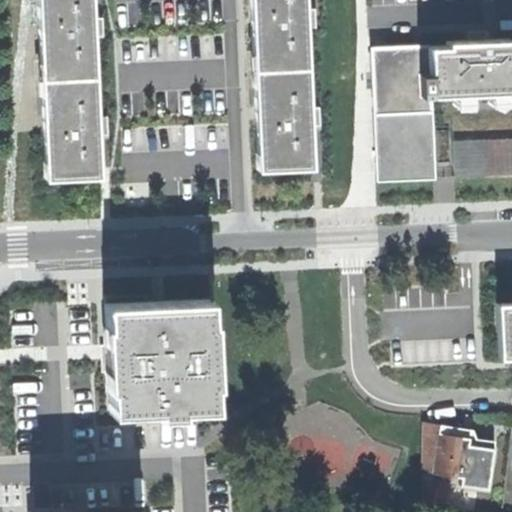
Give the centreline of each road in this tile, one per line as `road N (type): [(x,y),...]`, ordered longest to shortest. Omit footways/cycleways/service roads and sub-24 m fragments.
road 1 (residential): [(0,249),(354,237)]
road 2 (residential): [(511,396),(408,396),(372,383),(359,349),(354,237)]
road 3 (residential): [(354,237),(511,232)]
